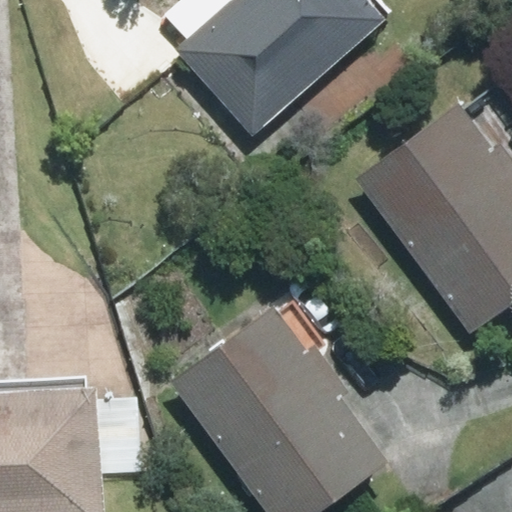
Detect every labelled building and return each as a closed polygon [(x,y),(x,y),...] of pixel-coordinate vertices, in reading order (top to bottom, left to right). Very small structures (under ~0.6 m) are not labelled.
[(185,0),(188,2),(161,26),(179,47),(233,0),(185,0)] [(352,0),(233,0),(179,47),(170,55),(245,141),(376,28),(352,0)] [(511,308),(511,149),(509,146),(511,144),(511,120),(487,86),(453,111),(449,105),(346,181),(466,343),(511,308)] [(265,311),(158,393),(249,511),(318,511),(383,463),(265,311)] [(95,511),(92,392),(0,394),(0,511),(95,511)]
